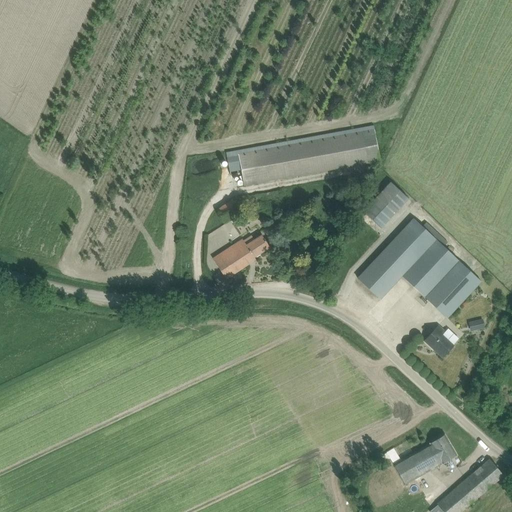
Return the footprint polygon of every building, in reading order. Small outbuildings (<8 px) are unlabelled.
[(381,160),(375,129),(375,130),(374,125),(226,152),(230,172),(241,170),(244,185),(381,160)] [(360,210),(379,228),(407,198),(388,180),(360,210)] [(246,210),(237,197),(217,210),(225,223),(246,210)] [(359,278),(358,279),(377,296),(378,297),(380,299),(402,276),(447,318),(481,281),(473,274),(464,266),(459,260),(444,246),(422,227),(414,218),(359,278)] [(235,244),(248,264),(255,259),(254,257),(270,247),(262,235),(255,240),(251,235),(243,241),(243,239),(235,244)] [(235,244),(213,259),(226,279),(248,264),(235,244)] [(472,330),(483,328),(482,321),(470,323),(472,330)] [(453,346),(452,345),(457,340),(447,330),(445,332),(438,325),(424,340),(442,357),(453,346)] [(445,434),(436,440),(394,463),(405,484),(448,460),(457,455),(445,434)] [(383,453),(386,459),(390,457),(393,463),(400,459),(395,448),(383,453)] [(433,509),(430,511),(462,511),(503,476),(488,459),(436,504),(437,505),(433,509)]
